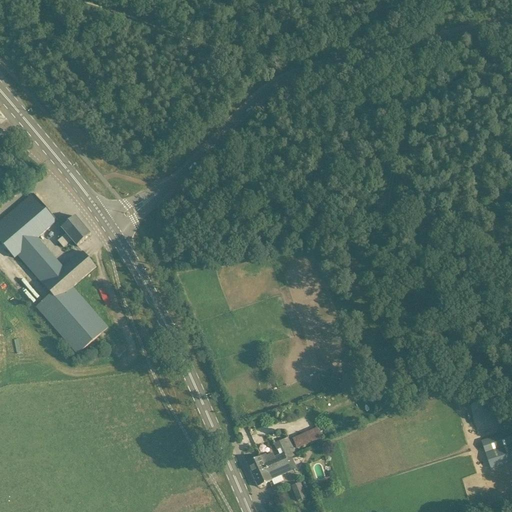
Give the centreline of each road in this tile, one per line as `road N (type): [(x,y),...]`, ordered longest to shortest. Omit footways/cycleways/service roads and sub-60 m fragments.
road 1 (unclassified): [(175,181),(278,82),(511,20)]
road 2 (track): [(74,0),(249,49),(387,24)]
road 3 (primary): [(249,511),(180,352),(115,234)]
road 4 (track): [(388,324),(399,47)]
road 5 (primary): [(104,219),(0,91)]
road 6 (track): [(388,324),(511,416)]
road 7 (track): [(387,24),(483,3),(511,6)]
road 8 (track): [(511,312),(388,324)]
